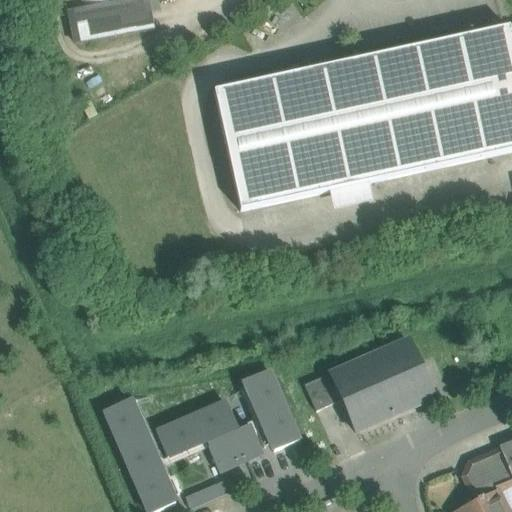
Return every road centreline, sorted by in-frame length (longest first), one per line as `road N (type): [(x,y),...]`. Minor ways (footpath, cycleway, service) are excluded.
road 1 (unclassified): [(380,460),(511,403)]
road 2 (unclassified): [(380,460),(262,511)]
